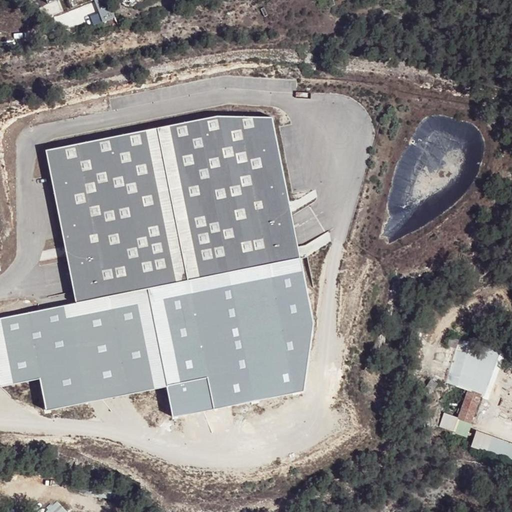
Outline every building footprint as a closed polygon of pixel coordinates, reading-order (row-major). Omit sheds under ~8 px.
[(265,7),(260,9),(264,18),(268,15),(265,7)] [(47,151),(78,303),(302,259),(273,118),(219,116),(47,151)] [(78,303),(0,318),(0,384),(43,376),(49,406),(167,383),(174,419),(305,393),(313,317),(302,259),(78,303)] [(467,344),(450,337),(447,346),(456,349),(439,384),(464,390),(463,394),(467,395),(457,419),(472,424),(482,395),(484,396),(500,350),(470,338),(467,344)] [(437,384),(431,379),(425,388),(432,392),(437,384)] [(457,419),(445,413),(440,426),(467,436),(472,424),(457,419)] [(491,437),(476,431),(470,446),(486,452),(491,437)] [(104,481),(92,479),(89,496),(111,498),(115,480),(112,476),(104,478),(104,481)] [(67,511),(57,501),(44,511),(67,511)]
